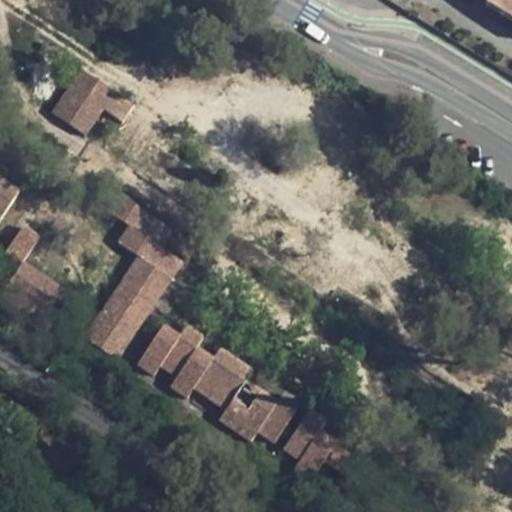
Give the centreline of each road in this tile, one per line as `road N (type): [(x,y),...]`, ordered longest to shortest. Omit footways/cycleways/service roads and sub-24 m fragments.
road 1 (tertiary): [(255,0),(511,131)]
road 2 (residential): [(0,362),(238,511)]
road 3 (tertiary): [(511,108),(414,49),(365,37),(296,0)]
